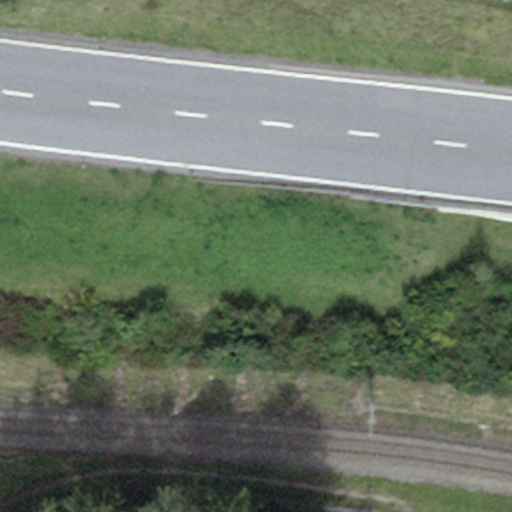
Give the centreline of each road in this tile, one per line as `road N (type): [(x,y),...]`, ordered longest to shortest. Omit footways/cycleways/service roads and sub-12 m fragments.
road 1 (primary): [(511,150),(0,87)]
road 2 (track): [(31,511),(56,498),(144,485),(349,511)]
